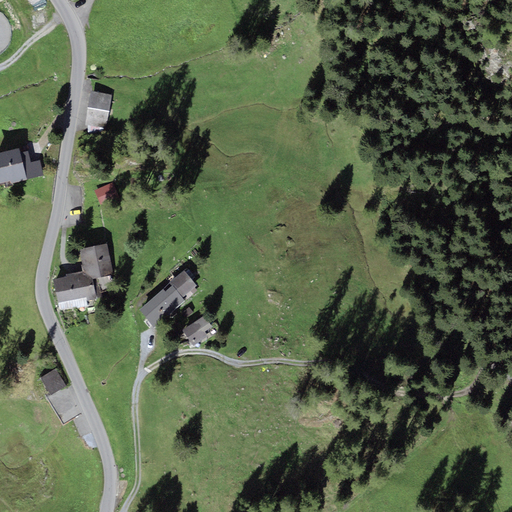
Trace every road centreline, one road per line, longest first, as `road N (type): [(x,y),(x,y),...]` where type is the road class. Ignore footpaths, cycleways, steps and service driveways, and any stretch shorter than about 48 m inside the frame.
road 1 (tertiary): [(56,0),(79,52),(41,291),(106,454),(105,511)]
road 2 (track): [(117,511),(136,485),(132,404),(139,374),(180,352),(243,363),(311,354),(511,402)]
